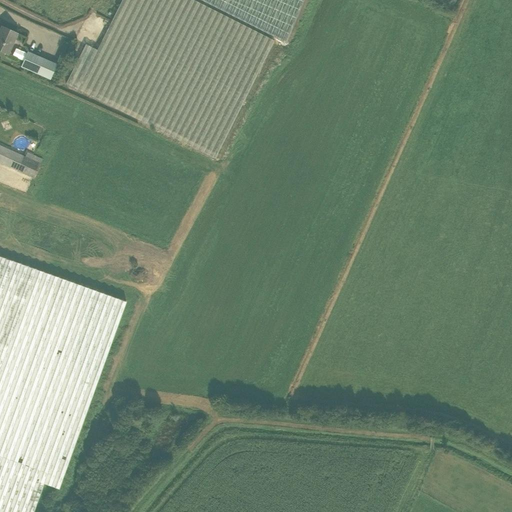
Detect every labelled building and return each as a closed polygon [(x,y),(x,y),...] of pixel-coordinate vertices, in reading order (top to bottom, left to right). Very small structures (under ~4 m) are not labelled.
[(193,0),(122,0),(97,50),(86,44),(66,84),(77,89),(215,159),(274,41),(193,0)] [(200,0),(286,43),(303,0),(200,0)] [(17,34),(2,27),(0,31),(0,51),(8,55),(17,34)] [(50,80),(57,64),(27,52),(21,67),(50,80)] [(41,164),(0,145),(0,162),(35,178),(41,164)]
